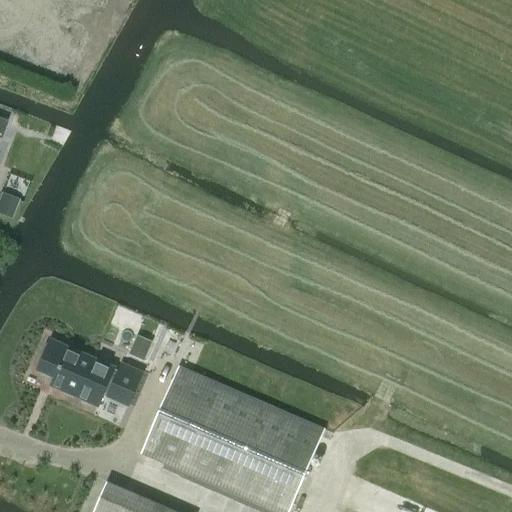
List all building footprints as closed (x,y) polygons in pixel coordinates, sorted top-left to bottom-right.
[(17,202),(2,196),(0,201),(0,216),(10,220),(17,202)] [(138,334),(129,353),(144,360),(153,340),(138,334)] [(51,341),(39,370),(56,377),(52,385),(98,405),(103,393),(129,404),(143,372),(121,363),(117,370),(51,341)] [(179,367),(141,453),(276,511),(289,511),(325,430),(179,367)] [(177,511),(107,482),(93,511),(177,511)]
